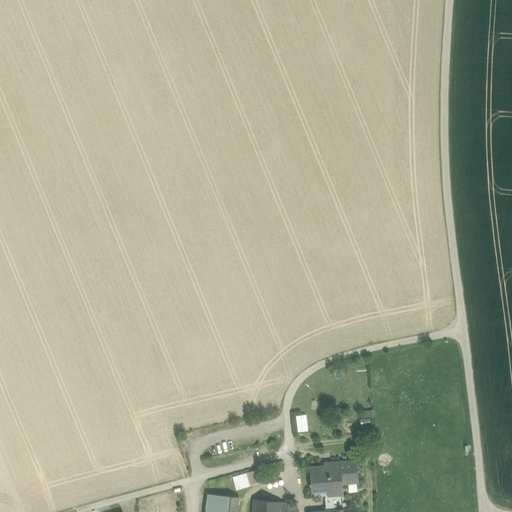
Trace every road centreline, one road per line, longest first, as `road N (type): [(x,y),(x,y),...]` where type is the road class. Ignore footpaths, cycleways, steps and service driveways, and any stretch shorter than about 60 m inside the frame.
road 1 (unclassified): [(482,511),(444,160),(449,0)]
road 2 (track): [(465,331),(301,372),(290,401),(294,448),(203,468)]
